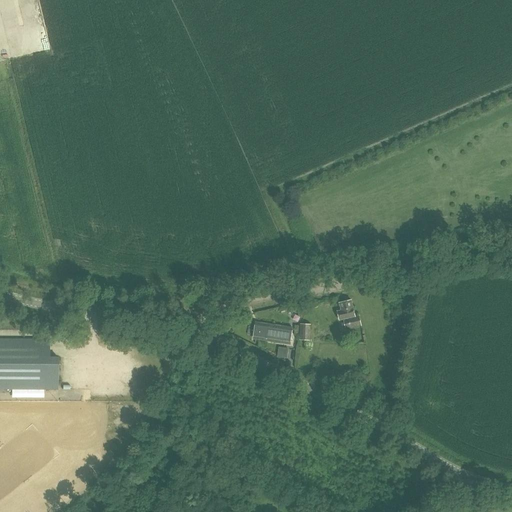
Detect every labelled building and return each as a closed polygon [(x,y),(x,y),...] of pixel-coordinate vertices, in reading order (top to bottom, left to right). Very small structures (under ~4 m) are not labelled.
[(344,319),(346,330),(362,326),(359,316),(355,316),(352,300),(340,303),(342,310),(338,311),(340,320),(344,319)] [(254,339),(291,344),(293,328),(257,323),(254,339)] [(310,340),(311,325),(301,324),(300,340),(310,340)] [(0,388),(14,389),(58,389),(58,357),(49,357),(49,340),(14,339),(0,339),(0,388)] [(277,356),(287,358),(288,349),(279,347),(277,356)] [(360,380),(368,383),(370,376),(361,373),(359,377),(361,378),(360,380)]
